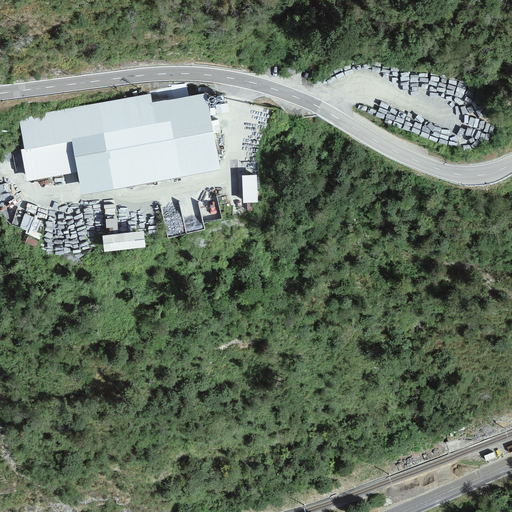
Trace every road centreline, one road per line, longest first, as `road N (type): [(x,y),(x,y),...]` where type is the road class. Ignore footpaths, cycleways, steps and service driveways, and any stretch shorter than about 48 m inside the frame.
road 1 (tertiary): [(511,163),(481,174),(441,170),(289,94),(224,76),(149,74),(0,93)]
road 2 (secondary): [(511,463),(402,511)]
